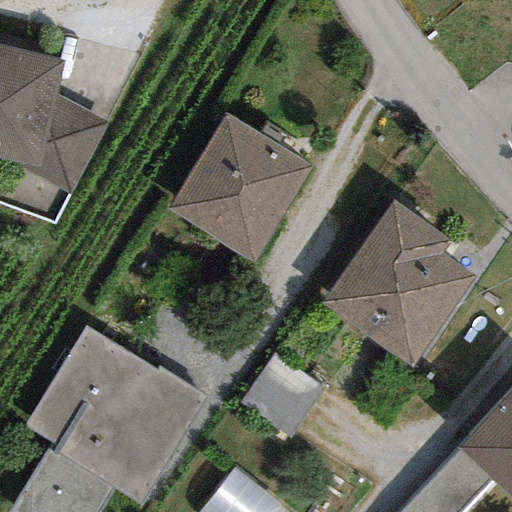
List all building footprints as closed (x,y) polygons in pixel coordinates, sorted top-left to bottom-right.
[(62,60),(0,45),(0,161),(12,164),(70,191),(103,122),(53,92),(62,60)] [(310,169),(222,113),(162,208),(251,263),(310,169)] [(441,237),(388,199),(312,302),(409,372),(475,283),(431,251),(441,237)] [(202,396),(81,322),(14,432),(43,450),(5,511),(96,511),(114,484),(139,499),(202,396)] [(324,382),(272,349),(241,396),(293,429),(324,382)] [(511,386),(452,454),(484,482),(511,506),(511,386)] [(456,511),(484,482),(452,454),(398,511),(456,511)] [(272,511),(280,501),(231,466),(197,511),(272,511)]
